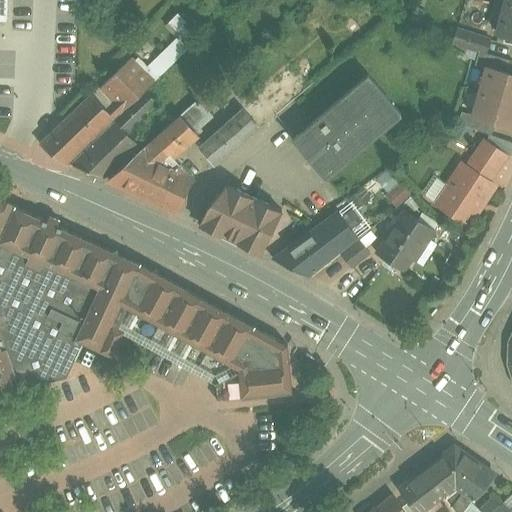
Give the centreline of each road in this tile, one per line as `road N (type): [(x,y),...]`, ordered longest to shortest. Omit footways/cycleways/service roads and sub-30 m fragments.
road 1 (secondary): [(0,161),(270,296),(418,385)]
road 2 (residential): [(205,410),(138,380),(0,437)]
road 3 (residential): [(205,410),(14,502)]
road 4 (residential): [(137,511),(254,451),(205,410)]
road 5 (secondary): [(271,511),(363,443),(418,385)]
road 6 (secondary): [(511,243),(481,303),(418,385)]
